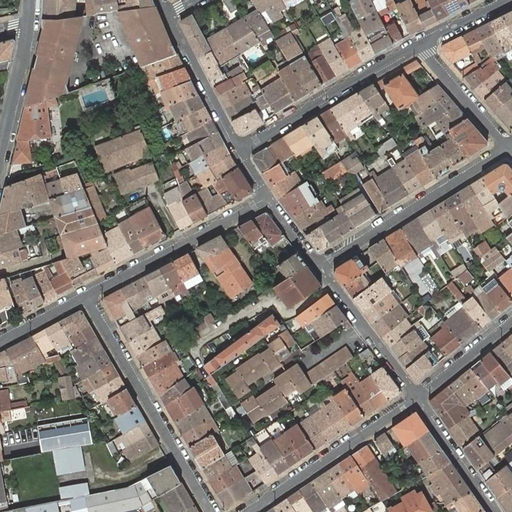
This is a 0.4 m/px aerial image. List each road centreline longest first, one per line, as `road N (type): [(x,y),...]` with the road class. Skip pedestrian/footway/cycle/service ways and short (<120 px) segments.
road 1 (residential): [(86,296),(211,511)]
road 2 (residential): [(318,267),(507,147)]
road 3 (residential): [(239,150),(421,44)]
road 4 (residential): [(267,197),(86,296)]
road 5 (residential): [(247,511),(416,398)]
road 6 (residential): [(318,267),(416,398)]
road 7 (residential): [(168,15),(239,150)]
road 8 (residential): [(416,398),(494,511)]
road 9 (residential): [(507,147),(421,44)]
road 10 (tertiary): [(0,148),(28,28)]
road 11 (residential): [(416,398),(511,321)]
